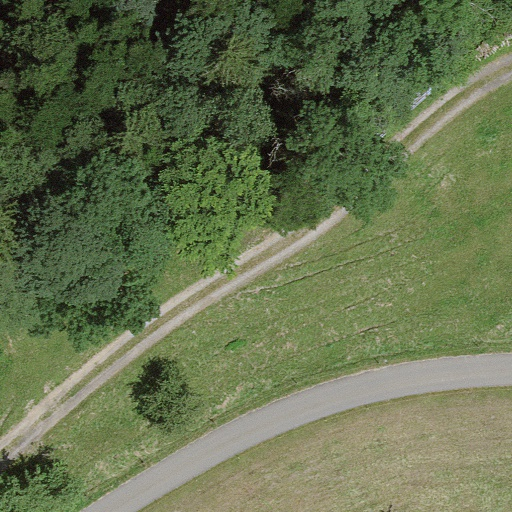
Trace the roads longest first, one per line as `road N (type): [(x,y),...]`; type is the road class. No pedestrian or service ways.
road 1 (track): [(0,467),(115,365),(325,217),(420,127),(511,68)]
road 2 (unclassified): [(107,511),(220,443),(288,413),(355,390),(511,369)]
